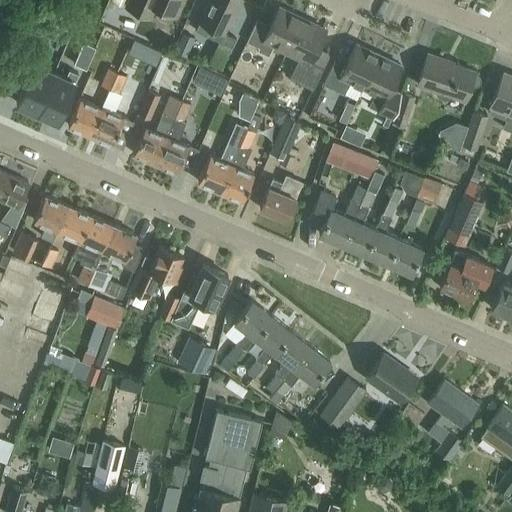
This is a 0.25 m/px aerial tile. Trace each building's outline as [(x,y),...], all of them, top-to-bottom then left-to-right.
[(128,0),(126,7),(150,18),(155,6),(176,16),(182,0),(128,0)] [(235,39),(223,34),(238,0),(209,0),(199,23),(215,31),(212,39),(231,48),(235,39)] [(287,51),(302,19),(279,8),(270,26),(257,20),(246,42),(258,48),(257,51),(268,57),(274,45),(287,51)] [(302,19),(287,51),(298,57),(289,78),(312,89),(329,54),(317,48),(325,30),(302,19)] [(200,29),(184,30),(185,41),(200,40),(200,29)] [(83,41),(73,63),(86,68),(96,46),(83,41)] [(344,67),(334,62),(323,85),(344,95),(350,82),(362,88),(378,55),(355,44),(344,67)] [(37,111),(53,73),(42,68),(46,59),(25,50),(16,72),(27,77),(24,84),(16,102),(37,111)] [(476,74),(474,74),(474,72),(444,62),(445,60),(427,54),(417,85),(437,91),(436,93),(438,97),(446,99),(449,98),(450,95),(465,100),(470,85),(472,86),(475,86),(477,85),(479,83),(480,81),(480,78),(478,76),(476,74)] [(378,55),(362,88),(375,93),(369,106),(393,118),(401,94),(390,89),(401,66),(378,55)] [(200,66),(193,81),(220,94),(227,79),(200,66)] [(110,89),(117,72),(108,68),(101,85),(110,89)] [(65,77),(53,73),(37,111),(57,120),(78,73),(69,69),(65,77)] [(110,89),(102,108),(90,135),(112,144),(123,117),(111,112),(127,76),(117,72),(110,89)] [(511,76),(503,73),(490,106),(488,113),(511,122),(511,76)] [(236,123),(243,106),(272,116),(274,111),(258,105),(264,88),(233,77),(224,99),(228,100),(221,118),(236,123)] [(307,106),(312,90),(299,86),(294,102),(307,106)] [(161,95),(148,89),(137,114),(150,119),(161,95)] [(405,126),(414,97),(401,93),(392,121),(405,126)] [(162,111),(154,131),(145,126),(133,153),(155,163),(182,100),(169,94),(162,111)] [(90,135),(102,108),(80,98),(68,125),(90,135)] [(182,100),(155,163),(177,172),(189,145),(178,141),(186,122),(184,121),(191,104),(182,100)] [(476,149),(487,116),(474,112),(462,145),(476,149)] [(301,124),(298,123),(286,117),(270,154),(281,159),(277,169),(289,174),(296,157),(295,157),(298,151),(290,148),(301,124)] [(210,155),(198,181),(220,191),(232,164),(240,145),(247,128),(235,123),(219,159),(210,155)] [(247,128),(240,145),(249,149),(256,132),(247,128)] [(232,164),(220,191),(242,200),(253,174),(244,169),(252,150),(249,149),(240,145),(232,164)] [(0,199),(17,207),(28,182),(0,169),(0,199)] [(383,178),(373,173),(366,188),(342,244),(364,254),(376,228),(362,222),(368,207),(375,192),(377,193),(383,178)] [(273,179),(269,187),(260,208),(286,219),(295,198),(301,183),(286,176),(283,183),(273,179)] [(442,185),(424,177),(411,208),(405,223),(414,227),(420,212),(425,202),(433,206),(442,185)] [(464,193),(463,193),(444,237),(465,246),(484,202),(478,200),(484,186),(469,180),(464,193)] [(357,185),(351,199),(344,214),(332,209),(337,197),(320,189),(307,219),(322,225),(319,234),(342,244),(366,188),(357,185)] [(382,214),(376,228),(364,254),(387,263),(398,238),(385,232),(398,202),(402,191),(393,187),(389,198),(382,214)] [(56,231),(67,205),(44,195),(33,221),(45,226),(40,236),(52,241),(56,231)] [(67,205),(56,231),(79,241),(90,215),(67,205)] [(90,215),(79,241),(74,252),(82,256),(80,262),(85,264),(78,280),(87,284),(113,225),(90,215)] [(0,220),(0,233),(5,236),(10,225),(0,220)] [(113,225),(87,284),(97,288),(104,271),(106,272),(113,256),(124,260),(122,266),(133,271),(143,248),(132,244),(135,235),(113,225)] [(37,238),(21,231),(12,252),(28,259),(37,238)] [(421,248),(398,238),(387,263),(410,273),(421,248)] [(144,255),(136,275),(135,275),(129,290),(148,297),(157,275),(175,283),(182,267),(178,265),(183,256),(159,245),(153,259),(144,255)] [(59,251),(49,247),(42,264),(51,269),(59,251)] [(511,264),(511,250),(504,248),(496,267),(509,273),(511,264)] [(449,261),(450,262),(439,286),(467,298),(474,282),(483,286),(492,265),(466,254),(455,249),(449,261)] [(10,256),(2,253),(0,258),(0,267),(5,269),(10,256)] [(170,320),(188,328),(200,300),(214,306),(227,275),(203,264),(190,293),(183,290),(179,298),(170,320)] [(511,284),(503,280),(491,308),(511,316),(511,284)] [(44,291),(42,303),(63,308),(66,296),(44,291)] [(158,315),(170,320),(179,298),(168,293),(158,315)] [(94,295),(85,316),(114,328),(123,308),(94,295)] [(254,337),(271,315),(251,299),(233,322),(254,337)] [(38,313),(36,325),(59,329),(61,317),(38,313)] [(266,347),(256,358),(246,372),(253,377),(273,352),(290,330),(271,315),(254,337),(266,347)] [(108,326),(104,337),(95,363),(104,367),(117,330),(108,326)] [(285,362),(276,374),(265,387),(272,392),(309,345),(290,330),(273,352),(285,362)] [(234,363),(245,349),(237,343),(222,331),(219,345),(220,346),(214,363),(227,372),(234,363)] [(208,375),(213,355),(217,345),(189,337),(186,347),(180,366),(208,375)] [(329,361),(309,345),(272,392),(281,399),(291,385),(300,373),(312,383),(329,361)] [(416,377),(382,353),(366,376),(380,386),(399,400),(416,377)] [(112,364),(108,378),(120,382),(124,367),(112,364)] [(128,366),(121,410),(136,412),(140,388),(149,390),(152,370),(128,366)] [(251,389),(256,380),(238,368),(232,377),(251,389)] [(365,390),(347,377),(319,415),(338,428),(365,390)] [(435,421),(427,432),(441,443),(435,450),(449,460),(463,440),(449,431),(445,428),(451,420),(461,427),(478,404),(444,379),(427,403),(441,412),(435,421)] [(307,383),(300,394),(313,402),(320,390),(307,383)] [(511,410),(503,404),(480,436),(511,457),(511,463),(496,486),(508,494),(511,488),(511,410)] [(199,488),(198,490),(199,490),(196,504),(193,504),(190,511),(236,511),(242,488),(240,488),(245,468),(249,469),(261,420),(216,409),(204,458),(209,459),(207,466),(202,465),(198,480),(204,481),(202,489),(199,488)] [(13,442),(0,436),(0,460),(6,462),(13,442)] [(90,483),(112,488),(123,444),(101,439),(90,483)] [(174,474),(186,480),(194,462),(181,456),(174,474)] [(41,474),(37,489),(48,492),(52,477),(41,474)] [(375,485),(378,490),(384,492),(390,489),(392,483),(388,477),(382,475),(377,478),(375,485)] [(173,511),(180,488),(168,485),(161,483),(154,511),(153,511),(173,511)] [(21,511),(28,491),(11,486),(4,510),(10,511),(21,511)] [(252,492),(247,511),(285,511),(288,501),(252,492)] [(77,511),(78,510),(79,506),(66,503),(63,511),(77,511)]
